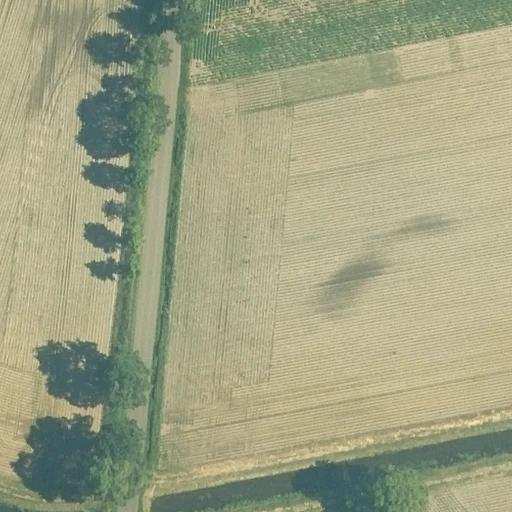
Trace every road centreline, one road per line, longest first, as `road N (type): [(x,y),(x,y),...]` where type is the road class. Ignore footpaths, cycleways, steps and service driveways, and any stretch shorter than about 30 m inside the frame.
road 1 (tertiary): [(126,511),(179,0)]
road 2 (track): [(128,486),(511,413)]
road 3 (track): [(127,505),(0,487)]
